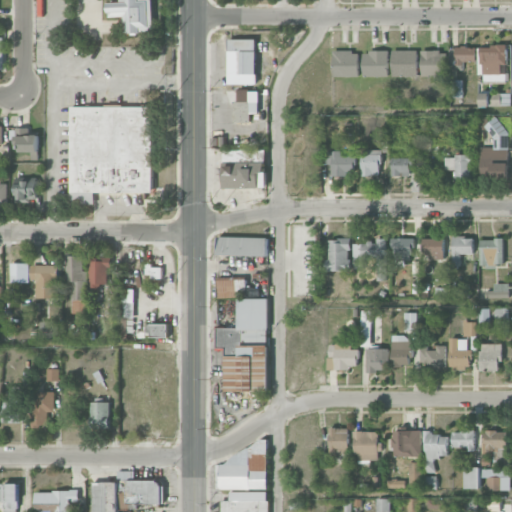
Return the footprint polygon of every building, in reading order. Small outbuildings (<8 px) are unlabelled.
[(108,0),(108,17),(124,17),(125,35),(155,34),(153,0),(108,0)] [(256,39),(229,40),(229,85),(257,84),(256,39)] [(506,45),(482,46),(483,82),(507,82),(506,45)] [(449,48),(450,64),(477,64),(477,47),(449,48)] [(393,77),(418,76),(417,50),(392,51),(393,77)] [(422,77),(442,76),(441,50),(421,51),(422,77)] [(333,77),(359,77),(359,51),(334,51),(333,77)] [(388,76),(389,52),(364,51),(363,76),(388,76)] [(463,80),(451,80),(450,97),(463,98),(463,80)] [(258,90),(238,90),(238,101),(234,101),(233,122),(250,122),(250,113),(258,114),(258,90)] [(480,106),(509,105),(509,92),(480,94),(480,106)] [(71,107),(72,204),(95,204),(95,194),(153,193),(153,106),(71,107)] [(481,147),(481,178),(507,178),(508,122),(492,122),(491,147),(481,147)] [(16,129),(16,142),(21,142),(20,152),(39,152),(40,129),(16,129)] [(224,150),(224,186),(266,186),(265,150),(224,150)] [(341,156),(341,151),(326,151),(326,164),(332,164),(332,175),(354,174),(354,155),(341,156)] [(361,151),(362,175),(381,175),(380,151),(361,151)] [(471,156),(445,155),(445,170),(455,170),(455,179),(471,179),(471,156)] [(392,176),(410,176),(410,168),(417,168),(417,158),(392,158),(392,176)] [(38,178),(16,177),(15,202),(37,203),(38,178)] [(267,256),(268,237),(218,237),(218,255),(267,256)] [(474,254),(474,237),(452,238),(453,267),(461,267),(461,254),(474,254)] [(328,239),(329,271),(350,270),(350,238),(328,239)] [(386,238),(376,238),(376,242),(354,243),(354,268),(363,268),(363,259),(377,259),(377,280),(386,280),(386,238)] [(413,238),(393,238),(393,260),(413,261),(413,238)] [(423,238),(423,258),(444,258),(444,238),(423,238)] [(504,239),(481,239),(480,267),(496,267),(496,264),(504,264),(504,239)] [(85,255),(67,255),(67,281),(71,281),(71,313),(85,313),(85,255)] [(101,284),(109,284),(109,269),(113,269),(112,256),(90,257),(91,289),(101,289),(101,284)] [(29,263),(11,263),(11,282),(30,282),(29,263)] [(58,298),(58,265),(32,265),(32,280),(37,280),(37,298),(58,298)] [(218,297),(247,297),(247,278),(217,278),(218,297)] [(510,297),(509,283),(494,283),(494,290),(486,291),(486,298),(510,297)] [(135,289),(122,289),(121,319),(134,320),(135,289)] [(268,391),(269,298),(238,298),(238,328),(218,328),(218,346),(226,346),(226,391),(268,391)] [(495,308),(496,328),(508,327),(508,308),(495,308)] [(480,309),(480,322),(490,322),(490,309),(480,309)] [(372,310),(362,310),(361,346),(370,346),(372,310)] [(417,312),(405,312),(405,330),(417,330),(417,312)] [(57,321),(39,322),(40,337),(57,336),(57,321)] [(463,336),(476,336),(476,321),(463,322),(463,336)] [(169,336),(169,324),(146,324),(146,336),(169,336)] [(392,366),(411,366),(411,337),(392,336),(392,366)] [(450,368),(472,368),(472,350),(468,350),(468,338),(450,338),(450,368)] [(352,341),(328,342),(329,369),(358,368),(357,349),(352,349),(352,341)] [(481,371),(499,371),(499,362),(503,362),(502,344),(481,344),(481,371)] [(446,366),(446,345),(437,346),(437,349),(421,349),(422,367),(446,366)] [(389,348),(367,349),(367,371),(389,371),(389,348)] [(59,368),(47,369),(47,381),(59,380),(59,368)] [(54,391),(33,392),(33,425),(46,425),(46,412),(55,412),(54,391)] [(2,423),(21,423),(21,402),(2,402),(2,423)] [(110,402),(91,402),(91,427),(110,427),(110,402)] [(349,428),(329,428),(329,437),(324,437),(324,450),(331,450),(330,458),(348,458),(349,428)] [(422,429),(393,429),(393,456),(421,457),(422,429)] [(378,431),(354,431),(355,461),(380,461),(380,443),(378,443),(378,431)] [(475,431),(453,431),(452,449),(475,449),(475,431)] [(447,433),(424,434),(425,473),(435,472),(434,457),(448,457),(447,433)] [(268,489),(268,450),(220,451),(220,489),(268,489)] [(480,489),(480,467),(464,467),(464,488),(480,489)] [(510,469),(482,469),(482,477),(487,477),(487,491),(511,490),(510,469)] [(92,482),(92,511),(110,511),(119,511),(119,504),(163,504),(163,480),(133,480),(133,471),(118,471),(118,482),(92,482)] [(405,488),(405,480),(386,480),(386,488),(405,488)] [(18,511),(19,484),(3,483),(3,511),(18,511)] [(58,511),(57,511),(71,511),(72,503),(79,503),(79,491),(35,492),(36,511),(58,511)] [(222,511),(268,511),(268,492),(231,492),(231,501),(223,501),(222,511)] [(390,511),(390,498),(377,498),(377,511),(390,511)] [(406,511),(419,511),(420,499),(407,498),(406,511)] [(445,509),(445,500),(428,499),(428,508),(445,509)] [(488,511),(500,511),(501,499),(489,499),(488,511)]
